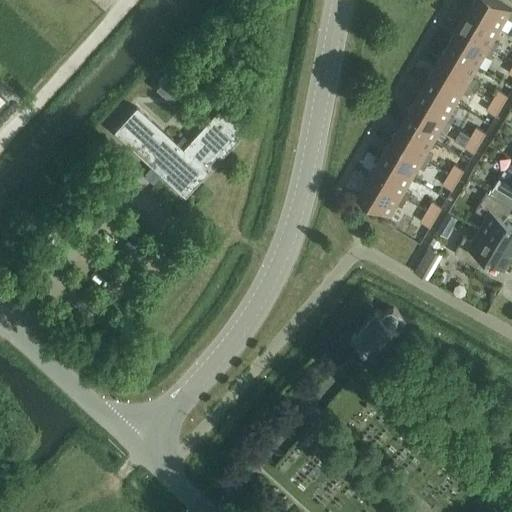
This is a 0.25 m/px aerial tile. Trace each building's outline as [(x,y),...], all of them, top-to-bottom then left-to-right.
[(511,7),(498,0),(472,0),(468,8),(500,27),(507,15),(511,18),(511,7)] [(457,26),(494,48),(498,41),(493,38),(500,27),(468,8),(457,26)] [(446,45),(478,64),(484,53),(489,56),(494,48),(457,26),(446,45)] [(435,64),(472,86),(476,78),(471,75),(478,64),(446,45),(435,64)] [(424,82),(456,101),(462,90),(467,93),(472,86),(435,64),(424,82)] [(170,101),(186,84),(171,71),(155,88),(170,101)] [(413,101),(450,123),(454,116),(449,113),(456,101),(424,82),(413,101)] [(498,88),(493,98),(503,104),(508,94),(498,88)] [(497,114),(503,104),(493,98),(487,108),(497,114)] [(401,119),(433,138),(440,127),(445,130),(450,123),(413,101),(401,119)] [(219,161),(245,133),(220,110),(182,153),(135,111),(113,135),(152,171),(155,167),(162,173),(159,177),(184,200),(207,175),(203,171),(216,158),(219,161)] [(390,138),(428,160),(432,153),(427,150),(433,138),(401,119),(390,138)] [(477,126),(471,135),(480,141),(486,131),(477,126)] [(474,151),(480,141),(471,135),(465,145),(474,151)] [(379,156),(411,176),(418,164),(423,167),(428,160),(390,138),(379,156)] [(368,175),(405,197),(410,190),(405,187),(411,176),(379,156),(368,175)] [(455,163),(448,173),(457,179),(464,169),(455,163)] [(511,173),(511,174),(504,169),(494,186),(511,196),(511,173)] [(452,188),(457,179),(448,173),(442,182),(452,188)] [(401,204),(405,197),(368,175),(357,194),(389,213),(396,201),(401,204)] [(487,217),(480,229),(511,248),(511,222),(505,219),(511,207),(487,192),(476,210),(487,217)] [(432,200),(426,210),(437,215),(443,205),(432,200)] [(431,225),(437,215),(426,210),(421,219),(431,225)] [(459,246),(456,250),(455,252),(455,253),(477,266),(483,256),(504,269),(511,255),(511,248),(480,229),(473,241),(465,236),(460,244),(459,246)] [(428,246),(415,271),(426,276),(439,252),(428,246)] [(356,348),(356,349),(363,355),(366,351),(374,358),(399,330),(399,329),(406,321),(393,309),(386,311),(382,315),(375,309),(351,337),(359,344),(356,348)]
